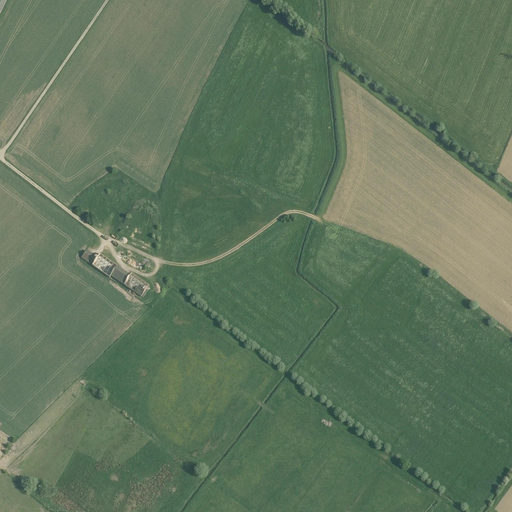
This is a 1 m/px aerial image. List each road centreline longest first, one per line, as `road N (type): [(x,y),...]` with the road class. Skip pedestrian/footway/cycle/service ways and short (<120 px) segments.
road 1 (track): [(108,0),(0,152)]
road 2 (track): [(108,240),(0,155)]
